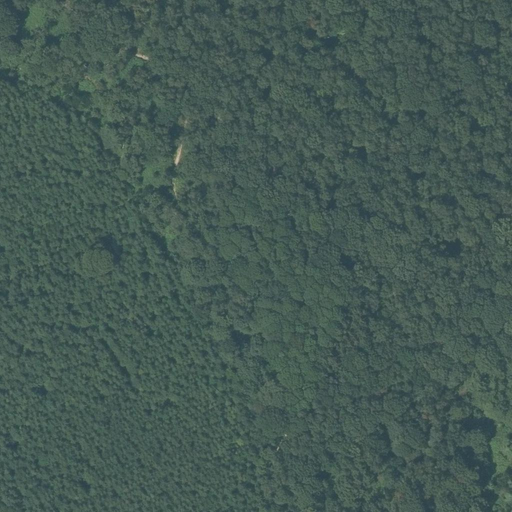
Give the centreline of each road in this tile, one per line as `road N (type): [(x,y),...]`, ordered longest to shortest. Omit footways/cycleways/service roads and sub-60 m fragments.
road 1 (track): [(260,164),(309,213),(366,244),(401,337),(469,422),(483,511)]
road 2 (track): [(59,0),(102,37),(188,85)]
